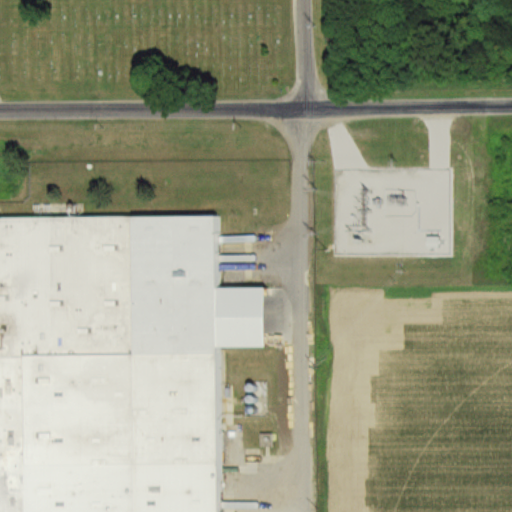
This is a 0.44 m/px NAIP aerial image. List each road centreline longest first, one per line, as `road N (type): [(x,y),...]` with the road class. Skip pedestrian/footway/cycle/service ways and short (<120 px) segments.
road 1 (tertiary): [(0,109),(307,107)]
road 2 (tertiary): [(307,107),(511,105)]
